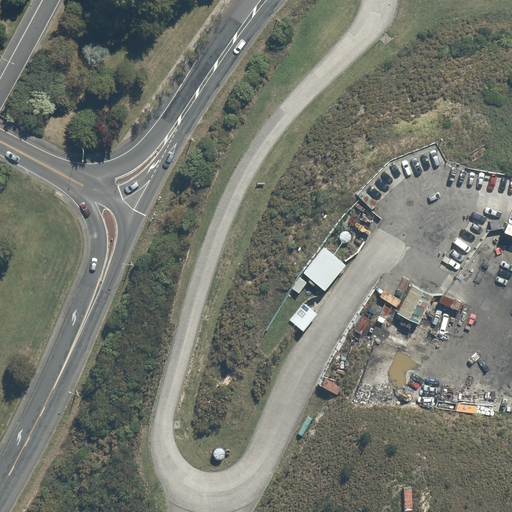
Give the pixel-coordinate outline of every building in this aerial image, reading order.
[(458,145),(462,126),(454,124),(449,143),(458,145)] [(511,223),(507,222),(505,226),(503,230),(511,234),(511,223)] [(346,231),(343,231),(341,232),(340,234),(339,237),(340,239),(342,241),(344,242),(347,242),(349,240),(350,238),(351,236),(350,233),(348,232),(346,231)] [(345,264),(324,247),(303,272),(318,285),(324,289),(345,264)] [(299,276),(292,287),(298,292),(306,281),(299,276)] [(432,294),(411,283),(400,303),(396,311),(417,322),(432,294)] [(304,303),(303,302),(289,319),(303,330),(317,313),(304,303)] [(323,376),(318,385),(336,394),(341,385),(323,376)] [(361,383),(359,394),(377,396),(378,384),(361,383)] [(403,488),(404,507),(412,507),(411,488),(403,488)]
